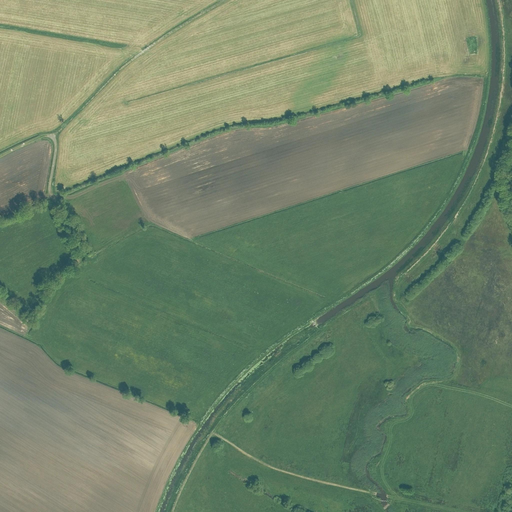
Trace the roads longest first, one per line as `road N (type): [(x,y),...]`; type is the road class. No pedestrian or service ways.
road 1 (track): [(0,156),(52,136),(125,64),(225,0)]
road 2 (track): [(52,136),(48,189),(86,256)]
